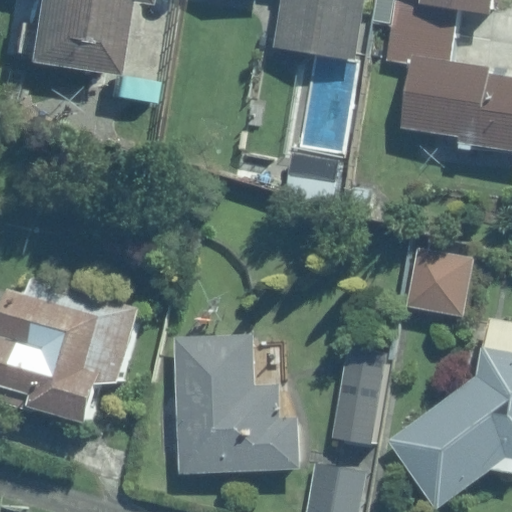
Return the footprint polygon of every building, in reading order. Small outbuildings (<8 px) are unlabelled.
[(15,0),(13,21),(43,25),(36,74),(115,84),(126,5),(145,7),(146,0),(15,0)] [(302,0),(291,52),(359,68),(374,0),(302,0)] [(404,0),(403,10),(441,15),(501,22),(503,0),(404,0)] [(424,72),(414,140),(511,154),(511,83),(461,76),(469,25),(405,16),(398,68),(424,72)] [(482,260),(426,249),(414,308),(471,319),(482,260)] [(0,405),(102,436),(117,389),(130,393),(149,331),(29,295),(7,370),(0,367),(0,405)] [(265,342),(181,346),(187,478),(308,473),(306,428),(290,429),(289,394),(267,395),(265,342)] [(490,378),(395,445),(440,511),(456,511),(511,471),(511,358),(493,356),(490,378)] [(391,366),(349,362),(342,438),(384,442),(391,366)] [(369,511),(373,477),(324,472),(319,511),(369,511)]
